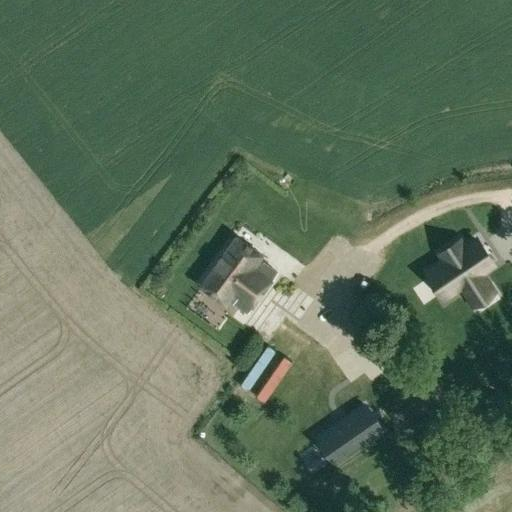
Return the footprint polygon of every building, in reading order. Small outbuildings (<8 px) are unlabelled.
[(305,246),(326,241),(323,227),(302,232),(305,246)] [(276,273),(258,260),(262,254),(234,235),(200,285),(226,303),(227,301),(247,315),(276,273)] [(444,260),(428,271),(433,279),(434,280),(439,287),(438,287),(439,288),(445,296),(461,285),(465,291),(473,304),(493,290),(485,278),(481,272),(493,264),(487,256),(488,256),(487,255),(487,256),(482,248),(482,247),(481,247),(476,239),(464,247),(460,240),(440,253),(444,260)] [(311,385),(334,334),(284,312),(266,353),(282,360),(278,370),(311,385)] [(365,405),(322,436),(339,462),(384,431),(365,405)]
